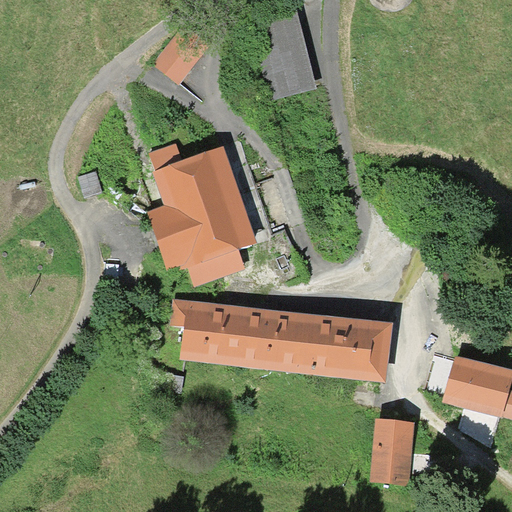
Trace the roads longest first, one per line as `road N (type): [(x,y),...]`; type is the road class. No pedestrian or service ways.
road 1 (unclassified): [(114,66),(84,97),(52,171),(58,198),(86,240),(94,296),(85,331),(0,432)]
road 2 (unclassified): [(114,66),(217,0)]
